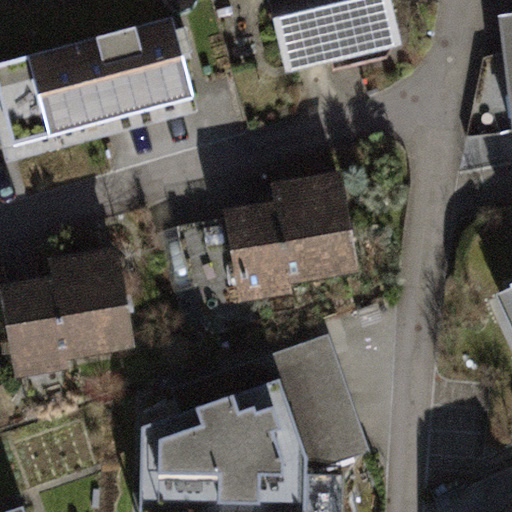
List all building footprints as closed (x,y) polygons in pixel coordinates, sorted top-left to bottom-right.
[(390,0),(267,0),(285,72),(401,43),(390,0)] [(166,6),(45,34),(68,136),(189,108),(166,6)] [(511,22),(496,24),(505,146),(511,145),(511,22)] [(270,209),(218,215),(227,302),(352,288),(340,180),(267,188),(270,209)] [(48,278),(0,283),(0,335),(5,375),(129,360),(114,242),(44,251),(48,278)] [(511,279),(489,293),(511,350),(511,279)] [(259,369),(135,413),(169,511),(299,511),(309,509),(259,369)]
